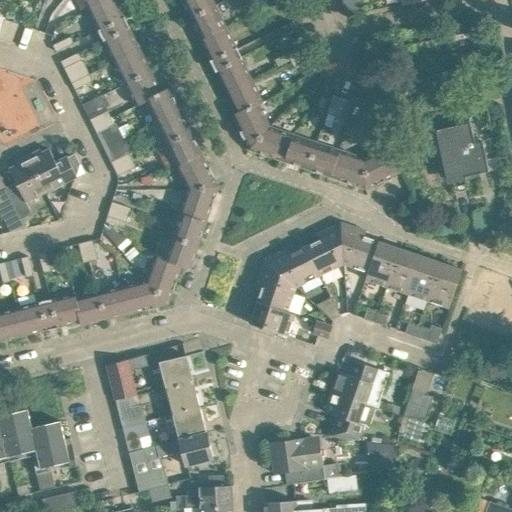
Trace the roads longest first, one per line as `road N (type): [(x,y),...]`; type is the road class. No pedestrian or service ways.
road 1 (residential): [(0,247),(85,230),(105,174),(76,119)]
road 2 (residential): [(240,162),(160,0)]
road 3 (residential): [(332,34),(498,1)]
road 4 (residential): [(86,348),(120,489)]
road 5 (residential): [(436,362),(354,334),(336,351),(305,357)]
road 6 (residential): [(240,162),(359,210)]
